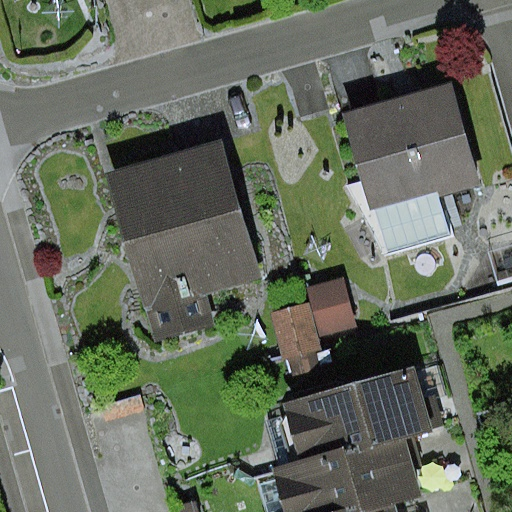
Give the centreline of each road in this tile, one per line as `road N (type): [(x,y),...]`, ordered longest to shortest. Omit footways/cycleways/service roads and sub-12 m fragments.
road 1 (residential): [(0,129),(434,0)]
road 2 (residential): [(60,511),(0,293)]
